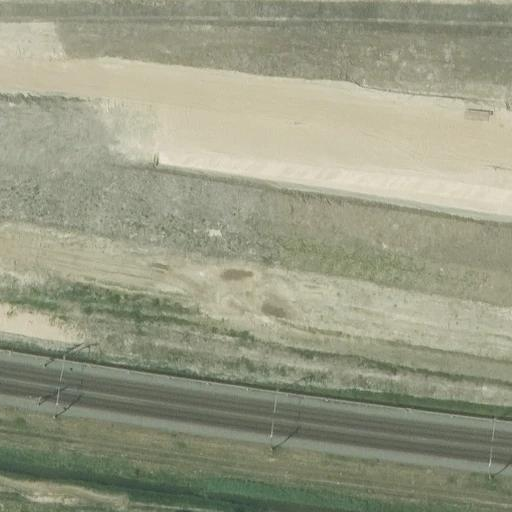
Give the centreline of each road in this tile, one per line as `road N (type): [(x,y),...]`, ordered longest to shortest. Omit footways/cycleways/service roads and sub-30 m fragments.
road 1 (track): [(511,509),(0,436)]
road 2 (track): [(0,324),(511,397)]
road 3 (track): [(0,71),(180,79),(386,100),(511,123)]
